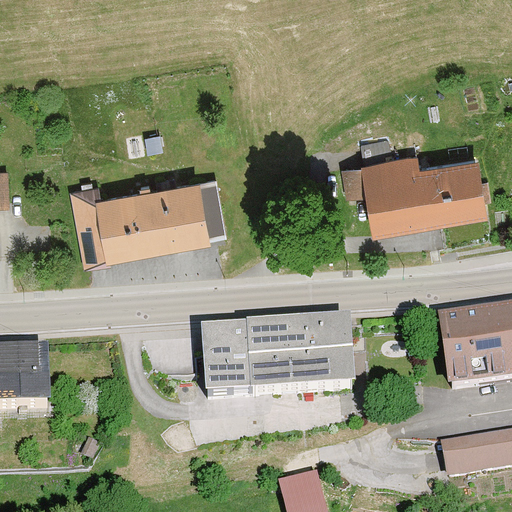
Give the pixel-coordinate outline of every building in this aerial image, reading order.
[(376,229),(484,212),(482,201),(489,199),(486,183),(479,184),(475,160),(418,169),(416,156),(394,161),(388,141),(363,145),(366,166),(345,171),(349,192),(370,191),(376,229)] [(7,174),(0,174),(0,203),(9,203),(7,174)] [(109,255),(207,238),(206,232),(223,230),(215,180),(176,187),(175,180),(157,183),(159,190),(150,192),(149,186),(141,187),(142,193),(102,201),(99,188),(93,189),(92,182),(82,184),(83,190),(74,192),(75,198),(74,198),(86,267),(110,263),(109,255)] [(511,314),(447,323),(457,391),(511,383),(511,314)] [(364,325),(243,331),(246,399),(367,393),(364,325)] [(246,399),(243,331),(206,332),(207,350),(199,350),(200,378),(207,378),(208,401),(246,399)] [(0,412),(71,411),(69,350),(0,352),(0,412)] [(511,436),(447,446),(452,480),(511,471),(511,436)] [(342,511),(333,475),(296,485),(303,511),(342,511)]
